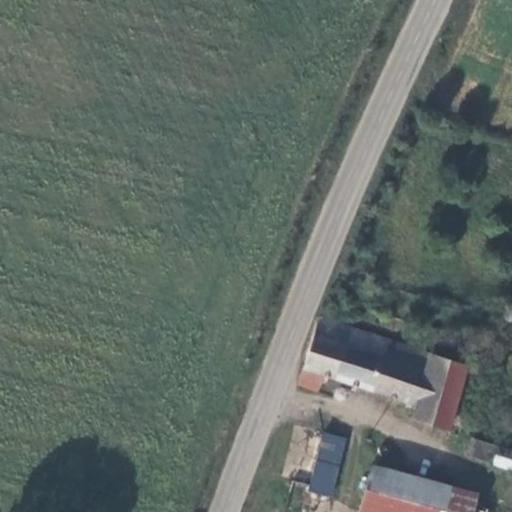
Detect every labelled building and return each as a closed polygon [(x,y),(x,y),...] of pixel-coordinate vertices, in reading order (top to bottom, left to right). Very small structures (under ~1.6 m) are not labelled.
[(446,366),(306,320),(302,318),(287,366),(304,372),(397,403),(394,418),(427,430),(429,421),(438,397),(446,366)] [(297,389),(304,372),(287,366),(281,384),(297,389)] [(448,401),(438,397),(429,421),(441,426),(448,401)] [(306,432),(298,456),(318,463),(325,439),(306,432)] [(450,455),(476,462),(480,448),(455,440),(450,455)] [(502,455),(480,448),(476,462),(497,470),(502,455)] [(318,463),(298,456),(286,492),(310,498),(320,464),(318,463)] [(352,468),(338,511),(454,511),(459,497),(352,468)]
